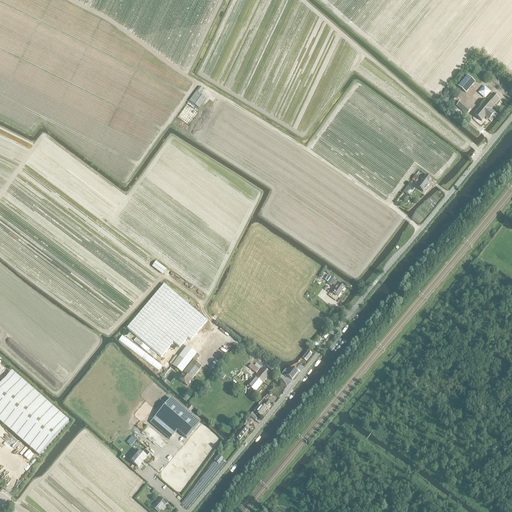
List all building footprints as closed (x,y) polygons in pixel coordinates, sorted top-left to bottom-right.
[(467,75),(458,86),(466,93),(475,82),(467,75)] [(485,98),(491,91),(484,85),(478,92),(485,98)] [(199,108),(206,98),(199,93),(203,89),(200,86),(189,101),(199,108)] [(486,99),(473,115),(481,121),(485,117),(491,122),(497,115),(491,110),(494,106),(500,99),(492,93),(487,100),(486,99)] [(471,110),(460,101),(456,106),(467,115),(471,110)] [(415,175),(413,178),(426,188),(429,184),(428,183),(429,182),(431,179),(426,175),(423,179),(421,181),(418,179),(419,178),(415,175)] [(413,178),(412,180),(418,185),(416,187),(423,192),(426,188),(413,178)] [(162,274),(166,269),(156,261),(152,267),(162,274)] [(332,277),(327,283),(331,286),(336,279),(332,277)] [(334,286),(336,287),(332,292),(338,297),(345,288),(337,282),(334,286)] [(127,328),(161,357),(173,342),(179,347),(188,338),(191,340),(207,320),(164,284),(139,314),(127,328)] [(332,354),(342,341),(337,337),(326,350),(332,354)] [(172,365),(182,373),(197,354),(187,346),(178,357),(176,356),(170,363),(172,365)] [(192,380),(192,379),(202,367),(193,360),(183,373),(178,379),(187,386),(192,380)] [(248,367),(256,373),(261,367),(256,363),(254,366),(252,364),(248,367)] [(292,367),(286,375),(292,380),(298,372),(292,367)] [(263,368),(248,386),(255,392),(270,374),(263,368)] [(0,421),(39,456),(69,422),(12,372),(0,385),(0,421)] [(171,399),(150,423),(170,439),(177,430),(186,438),(199,423),(171,399)] [(267,406),(270,403),(267,400),(263,406),(262,405),(261,406),(259,404),(254,411),(256,412),(260,415),(266,408),(267,406)] [(252,422),(248,418),(245,422),(246,423),(244,426),(235,438),(239,441),(248,430),(247,428),(252,422)] [(147,457),(139,451),(130,461),(138,468),(147,457)] [(219,464),(223,458),(220,456),(218,455),(214,460),(219,464)] [(159,498),(152,507),(157,511),(158,511),(166,504),(159,498)]
